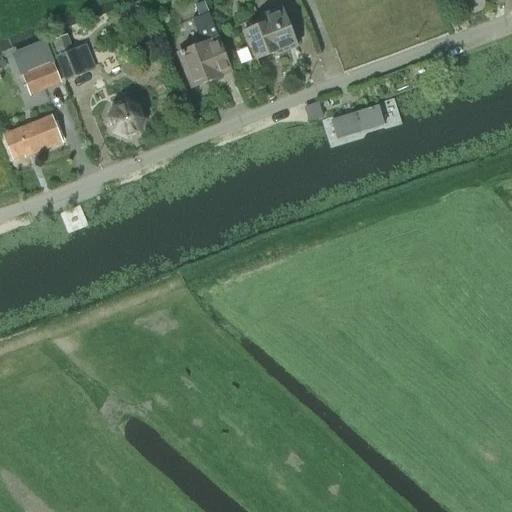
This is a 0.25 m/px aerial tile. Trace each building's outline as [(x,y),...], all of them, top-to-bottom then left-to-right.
[(201,43),(178,53),(193,89),(233,73),(219,37),(209,13),(205,2),(194,6),(198,17),(192,20),(201,43)] [(282,8),(260,17),(263,25),(243,33),(249,48),(251,48),(256,61),(275,54),(276,56),(297,48),(282,8)] [(85,73),(75,50),(72,51),(67,36),(53,41),(59,57),(57,58),(66,81),(85,73)] [(36,46),(15,55),(24,75),(32,96),(61,84),(53,64),(44,43),(36,46)] [(142,135),(148,120),(142,105),(127,98),(111,104),(105,120),(111,135),(126,141),(142,135)] [(402,127),(394,101),(322,123),(330,149),(402,127)] [(308,122),(311,121),(323,117),(318,102),(303,107),(308,122)] [(62,142),(52,118),(5,137),(15,161),(27,156),(62,142)]
